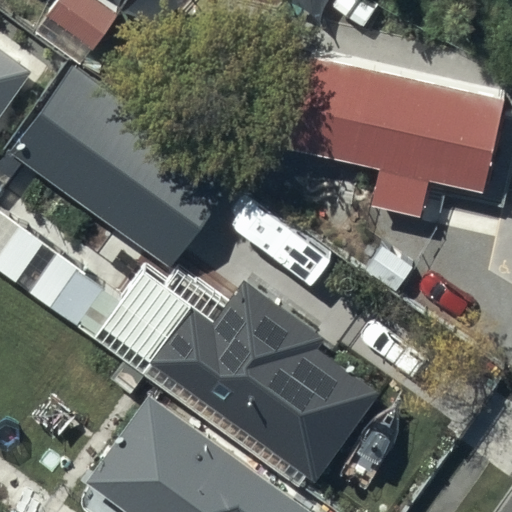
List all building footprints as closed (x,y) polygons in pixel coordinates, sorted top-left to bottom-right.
[(0,116),(31,73),(0,50),(0,116)] [(499,90),(308,53),(290,147),(378,164),(371,203),(419,212),(426,177),(480,187),(499,90)] [(233,181),(74,67),(11,153),(171,268),(233,181)] [(0,213),(0,268),(300,487),(312,470),(316,473),(374,389),(319,351),(325,341),(241,283),(228,302),(177,265),(166,280),(142,263),(116,299),(0,213)] [(312,511),(147,391),(84,477),(132,511),(312,511)]
